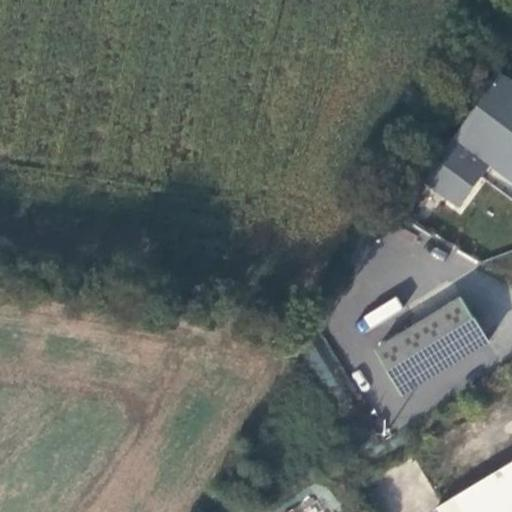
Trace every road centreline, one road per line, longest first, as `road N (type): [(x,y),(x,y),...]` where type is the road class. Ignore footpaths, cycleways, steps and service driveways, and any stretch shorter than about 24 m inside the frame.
road 1 (unknown): [(511,354),(403,424),(386,416),(360,364),(369,342),(408,313),(449,294),(473,293)]
road 2 (unknown): [(410,511),(405,502),(511,433)]
